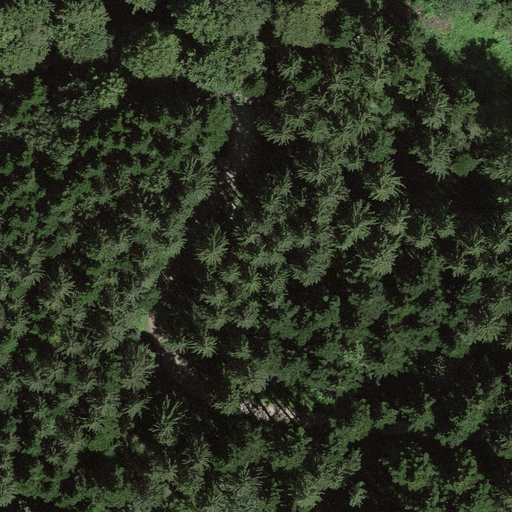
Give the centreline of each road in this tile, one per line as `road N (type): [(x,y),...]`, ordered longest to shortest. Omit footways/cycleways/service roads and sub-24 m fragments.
road 1 (track): [(0,62),(159,64),(220,81),(234,105),(238,142),(228,174),(173,250),(157,292)]
road 2 (track): [(511,438),(258,406),(192,384),(154,335),(157,292)]
